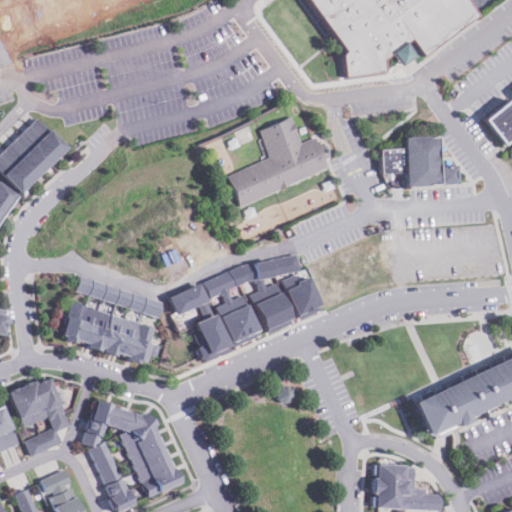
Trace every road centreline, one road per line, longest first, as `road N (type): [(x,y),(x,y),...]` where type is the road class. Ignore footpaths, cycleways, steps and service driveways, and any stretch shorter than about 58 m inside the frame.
road 1 (residential): [(511,291),(400,301),(173,398),(45,362),(0,372)]
road 2 (residential): [(28,363),(18,239),(110,142)]
road 3 (residential): [(346,511),(344,425),(304,338)]
road 4 (residential): [(348,442),(420,453),(461,511)]
road 5 (residential): [(226,511),(173,398)]
